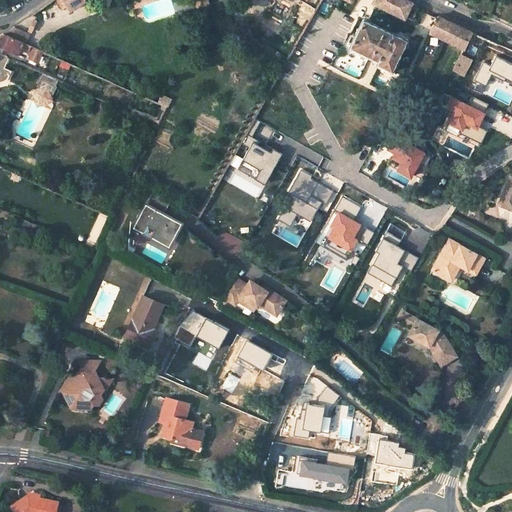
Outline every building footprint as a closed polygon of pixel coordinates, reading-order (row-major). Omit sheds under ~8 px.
[(50,0),(58,11),(64,7),(66,10),(81,2),(81,0),(50,0)] [(373,0),(371,3),(401,18),(402,15),(409,2),(404,0),(373,0)] [(415,5),(409,2),(402,15),(408,18),(415,5)] [(427,32),(461,48),(469,31),(435,15),(427,32)] [(373,64),(389,72),(404,40),(361,16),(346,47),(374,61),(373,64)] [(0,33),(0,48),(14,54),(16,49),(28,54),(31,48),(0,34),(0,33)] [(31,48),(28,54),(26,59),(35,64),(41,52),(31,48)] [(452,66),(460,70),(466,56),(459,53),(452,66)] [(42,91),(45,92),(49,84),(47,83),(50,78),(37,71),(30,85),(33,86),(36,80),(45,84),(42,91)] [(36,80),(33,86),(25,89),(29,100),(29,99),(30,99),(32,99),(33,99),(34,100),(35,101),(35,102),(45,98),(42,91),(45,84),(36,80)] [(476,125),(482,110),(446,94),(440,107),(446,110),(440,123),(479,139),(484,128),(476,125)] [(482,110),(485,104),(474,99),(471,105),(482,110)] [(266,184),(280,151),(249,137),(235,170),(266,184)] [(419,169),(430,171),(432,160),(420,158),(419,169)] [(511,179),(509,180),(499,206),(511,211),(511,179)] [(240,188),(247,192),(251,186),(244,181),(240,188)] [(139,215),(132,230),(145,231),(147,227),(153,231),(151,235),(170,244),(174,236),(175,234),(176,232),(180,225),(162,216),(168,203),(149,194),(139,215)] [(365,243),(372,229),(352,220),(359,205),(342,197),(323,236),(349,249),(354,238),(365,243)] [(145,231),(132,230),(167,249),(170,244),(151,235),(153,231),(147,227),(145,231)] [(451,241),(433,272),(448,280),(454,269),(453,264),(459,262),(461,269),(477,278),(486,261),(466,249),(464,252),(461,250),(462,247),(451,241)] [(454,269),(448,280),(453,283),(461,269),(459,262),(453,264),(454,269)] [(230,277),(219,298),(232,306),(235,302),(243,307),(246,302),(255,308),(256,309),(257,306),(274,318),(284,303),(267,292),(265,294),(257,289),(254,293),(244,287),(230,277)] [(244,287),(254,293),(257,289),(247,282),(244,287)] [(142,297),(122,338),(146,349),(154,332),(151,331),(163,306),(142,297)] [(255,308),(246,302),(243,307),(252,313),(255,308)] [(401,312),(400,315),(405,318),(406,316),(416,321),(412,329),(407,337),(428,349),(440,368),(456,359),(444,338),(440,340),(437,334),(438,332),(401,312)] [(405,318),(400,315),(396,321),(412,329),(416,321),(406,316),(405,318)] [(80,375),(75,381),(71,380),(71,378),(67,377),(61,384),(63,389),(59,393),(62,400),(66,401),(67,407),(77,408),(78,411),(84,412),(88,407),(94,408),(98,402),(97,399),(106,388),(104,382),(95,379),(93,376),(91,376),(98,363),(74,361),(80,375)] [(186,403),(164,397),(159,413),(165,415),(163,423),(159,437),(169,440),(171,433),(178,435),(184,444),(197,448),(201,431),(189,428),(191,421),(182,419),(186,403)] [(301,441),(320,448),(327,430),(332,426),(348,415),(337,398),(321,408),(309,422),(301,441)] [(163,423),(165,415),(159,413),(157,421),(163,423)] [(171,433),(169,440),(176,442),(178,435),(171,433)] [(8,511),(52,511),(54,504),(23,498),(7,509),(8,511)]
